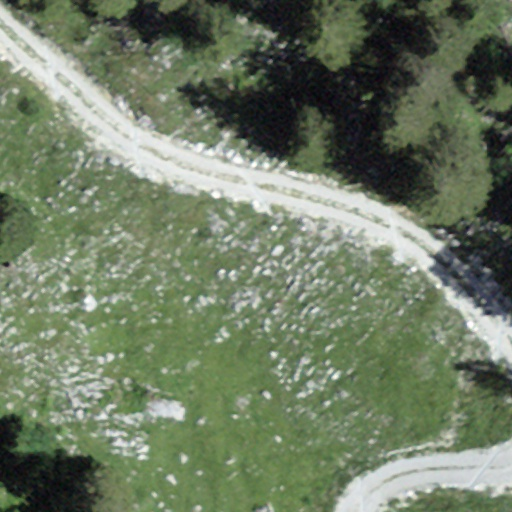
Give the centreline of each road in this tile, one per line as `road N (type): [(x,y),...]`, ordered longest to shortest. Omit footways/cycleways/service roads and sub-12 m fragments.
road 1 (track): [(511,347),(410,235),(345,205),(188,167),(120,133),(0,11)]
road 2 (track): [(357,511),(370,490),(401,476),(511,460)]
